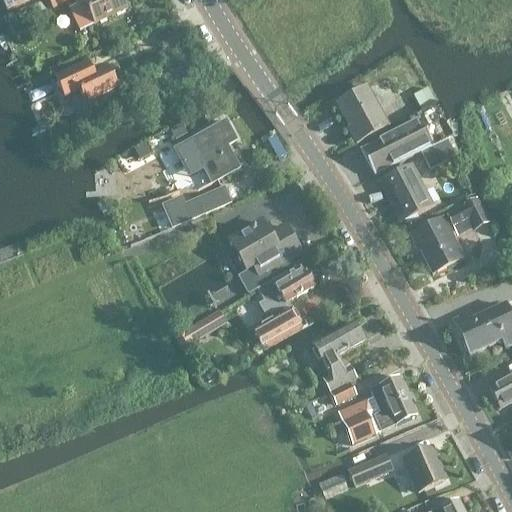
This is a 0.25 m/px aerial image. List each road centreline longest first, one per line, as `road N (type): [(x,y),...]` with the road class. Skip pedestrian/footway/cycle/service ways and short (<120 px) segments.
road 1 (tertiary): [(511,498),(335,188),(209,0)]
road 2 (track): [(335,188),(234,213),(0,316)]
